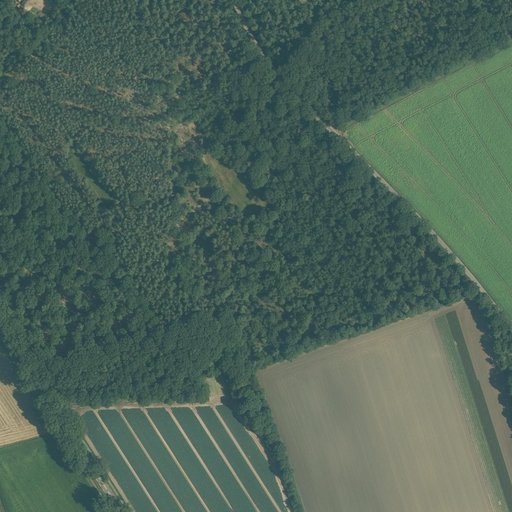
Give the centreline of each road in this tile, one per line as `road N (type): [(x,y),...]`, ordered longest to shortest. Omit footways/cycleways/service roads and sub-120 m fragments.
road 1 (unclassified): [(511,329),(430,230),(267,66),(232,0)]
road 2 (primary): [(121,511),(0,320)]
road 3 (track): [(511,41),(335,134)]
